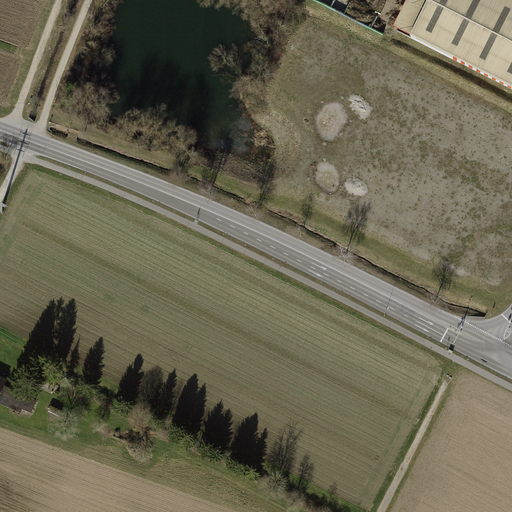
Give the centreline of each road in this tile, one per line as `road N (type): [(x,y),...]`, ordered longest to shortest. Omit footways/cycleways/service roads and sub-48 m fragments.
road 1 (tertiary): [(0,131),(275,240),(492,353)]
road 2 (track): [(383,511),(459,359)]
road 3 (track): [(24,140),(39,128),(88,0)]
road 4 (track): [(24,140),(16,111),(60,0)]
